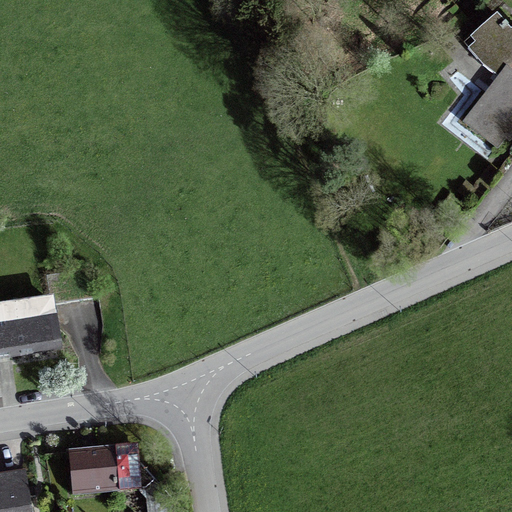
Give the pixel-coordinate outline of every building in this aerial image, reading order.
[(511,31),(511,33),(506,27),(508,25),(506,22),(503,24),(497,17),(474,37),(490,56),(484,64),(505,78),(470,125),(497,146),(505,137),(510,141),(511,137),(511,31)] [(51,305),(96,298),(91,269),(47,276),(51,305)] [(0,358),(57,350),(49,299),(12,305),(13,311),(0,313),(0,358)] [(69,452),(73,494),(142,489),(142,486),(145,486),(152,480),(140,466),(138,444),(69,452)] [(32,511),(26,473),(0,477),(0,511),(32,511)] [(164,493),(153,503),(153,511),(169,511),(169,499),(164,493)]
